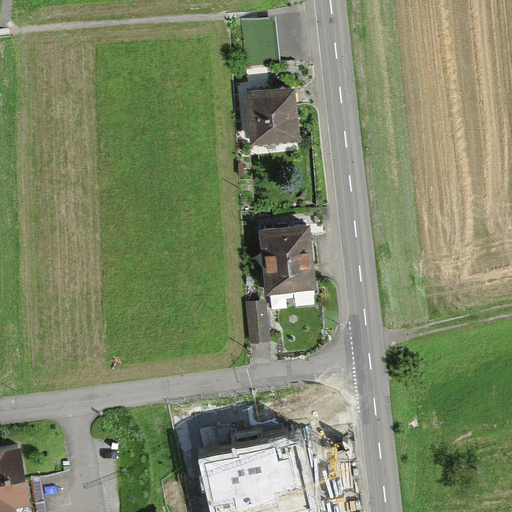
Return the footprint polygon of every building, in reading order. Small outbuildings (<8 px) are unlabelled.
[(247,86),(252,139),(298,135),(293,82),(267,84),(247,86)] [(282,223),(260,225),(266,289),(317,283),(310,220),(282,223)] [(267,297),(245,299),(249,340),(271,338),(267,297)] [(211,425),(221,468),(199,473),(208,511),(277,511),(269,475),(273,474),(272,462),(266,463),(261,413),(211,425)] [(336,417),(274,423),(275,441),(270,441),(272,459),(272,462),(273,474),(273,475),(282,474),(284,490),(343,484),(336,417)] [(21,439),(0,443),(0,509),(15,507),(14,499),(31,496),(21,439)]
